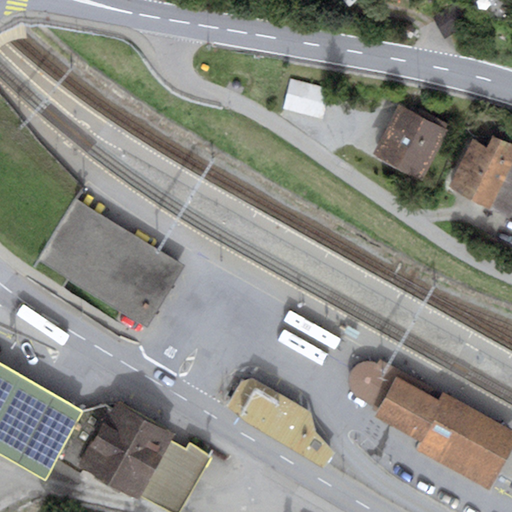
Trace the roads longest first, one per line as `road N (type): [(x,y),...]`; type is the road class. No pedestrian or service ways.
road 1 (residential): [(172,20),(178,74),(282,128),(459,256),(511,281)]
road 2 (primary): [(374,511),(0,284)]
road 3 (primary): [(511,88),(398,59),(172,20)]
